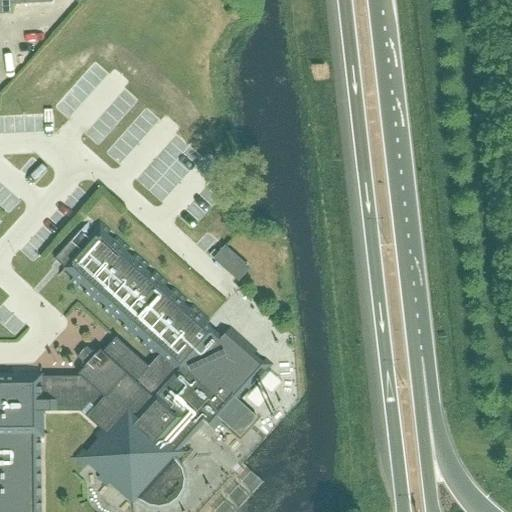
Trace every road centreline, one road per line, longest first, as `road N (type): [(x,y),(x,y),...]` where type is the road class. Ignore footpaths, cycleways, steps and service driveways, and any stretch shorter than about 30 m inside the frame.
road 1 (motorway): [(343,0),(402,511)]
road 2 (motorway): [(415,358),(373,0)]
road 3 (motorway): [(479,511),(442,455),(415,358)]
road 4 (motorway): [(432,511),(415,358)]
